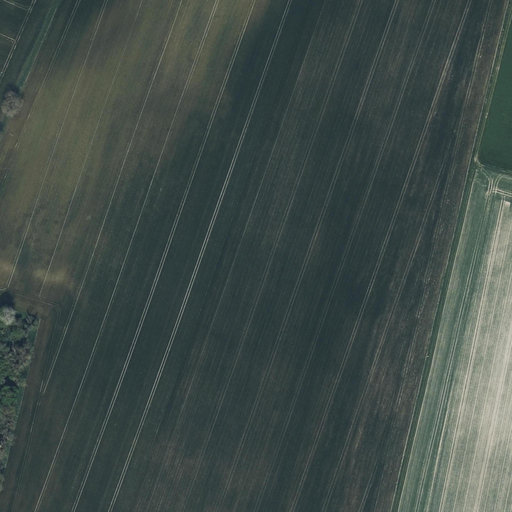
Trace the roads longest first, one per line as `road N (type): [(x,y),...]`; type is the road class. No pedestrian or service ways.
road 1 (track): [(476,161),(396,511)]
road 2 (track): [(511,175),(475,157),(511,8)]
